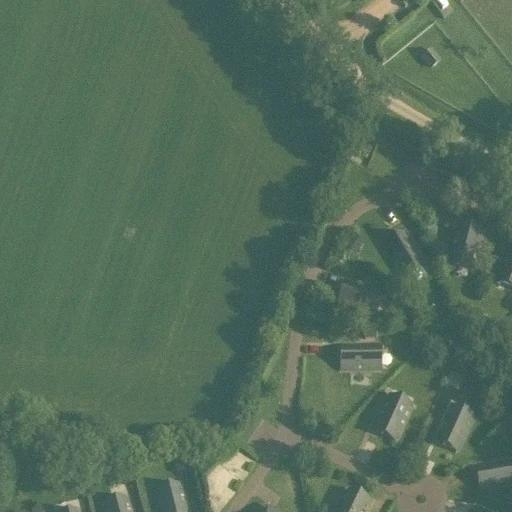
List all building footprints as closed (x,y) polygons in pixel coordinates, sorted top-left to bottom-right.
[(433,5),(408,24),(417,36),(442,16),(433,5)] [(419,55),(428,67),(436,61),(427,50),(419,55)] [(457,227),(448,265),(472,271),(481,233),(457,227)] [(404,234),(383,246),(402,280),(424,267),(404,234)] [(511,247),(510,247),(496,283),(511,289),(511,247)] [(345,282),(338,306),(376,317),(382,293),(345,282)] [(380,371),(379,346),(341,347),(341,372),(380,371)] [(373,431),(396,442),(412,407),(389,396),(373,431)] [(435,442),(458,453),(474,417),(451,407),(435,442)] [(511,461),(476,468),(480,493),(511,486),(511,461)] [(155,492),(159,511),(185,511),(179,486),(155,492)] [(337,511),(365,511),(370,504),(347,493),(337,511)] [(101,506),(103,511),(128,511),(126,499),(101,506)]
